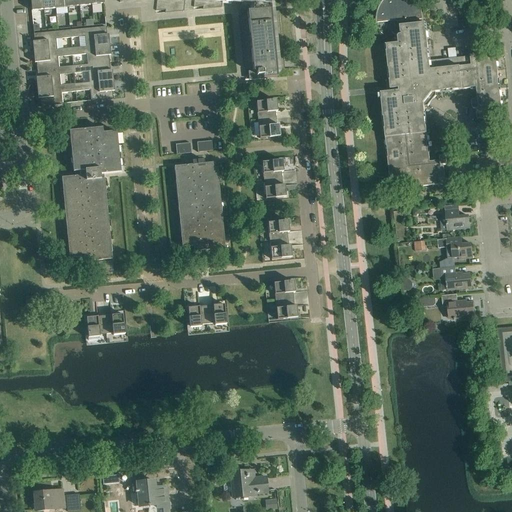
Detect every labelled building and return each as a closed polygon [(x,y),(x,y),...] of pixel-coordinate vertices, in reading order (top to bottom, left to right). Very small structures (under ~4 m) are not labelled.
[(44,10),(42,0),(30,0),(31,11),(44,10)] [(56,9),(54,0),(42,0),(44,10),(56,9)] [(67,7),(66,0),(54,0),(56,9),(67,7)] [(194,0),(194,7),(193,11),(203,10),(222,8),(222,2),(231,3),(231,2),(250,4),(250,11),(238,12),(238,13),(238,16),(244,70),(244,72),(244,73),(250,73),(250,79),(245,80),(245,81),(277,78),(276,70),(285,69),(284,57),(279,11),(271,12),(269,0),(156,0),(156,11),(156,14),(165,13),(184,11),(185,0),(194,0)] [(383,0),(380,6),(377,12),(376,18),(376,24),(377,24),(377,23),(390,21),(392,32),(398,37),(398,44),(386,45),(386,46),(389,45),(389,51),(386,51),(388,69),(391,69),(392,80),(389,80),(390,90),(394,89),(394,92),(381,93),(381,94),(384,94),(384,99),(381,99),(383,118),(386,117),(387,128),(384,129),(386,146),(389,146),(391,157),(388,158),(390,176),(392,175),(393,181),(390,181),(390,182),(409,180),(409,182),(415,181),(416,188),(417,188),(416,185),(422,184),(422,187),(440,185),(439,182),(445,182),(445,184),(446,184),(444,166),(446,166),(447,164),(446,156),(440,157),(440,161),(430,162),(429,153),(426,154),(425,142),(428,142),(426,124),(423,124),(422,113),(425,113),(424,104),(432,93),(442,92),(441,89),(452,88),(453,91),(471,88),(470,85),(476,85),(478,99),(472,100),(473,108),(474,110),(476,110),(477,120),(484,119),(484,116),(502,114),(499,114),(499,109),(502,108),(500,90),(497,91),(496,79),(498,79),(497,61),(494,62),(493,56),(496,56),(496,55),(477,57),(477,55),(470,56),(470,57),(427,61),(425,50),(428,50),(426,32),(424,32),(423,24),(426,24),(425,23),(400,26),(401,34),(395,30),(394,21),(396,21),(396,22),(422,19),(420,0),(383,0)] [(159,27),(161,68),(171,67),(169,40),(226,37),(225,23),(159,27)] [(86,47),(109,45),(108,34),(107,35),(106,27),(70,30),(70,38),(85,36),(86,47)] [(70,38),(70,30),(34,34),(34,42),(32,42),(34,52),(57,50),(56,39),(70,38)] [(86,47),(71,48),(72,56),(87,54),(88,65),(109,63),(109,56),(110,55),(109,45),(86,47)] [(71,48),(57,50),(34,52),(35,63),(36,63),(37,70),(59,68),(58,57),(72,56),(71,48)] [(88,65),(73,66),(74,74),(89,72),(90,83),(113,81),(112,70),(110,71),(109,63),(88,65)] [(59,68),(37,70),(38,78),(36,78),(37,88),(60,86),(59,75),(74,74),(73,66),(59,68)] [(90,83),(75,84),(76,92),(90,90),(91,101),(87,101),(87,102),(113,99),(112,91),(114,91),(113,81),(90,83)] [(75,84),(60,86),(37,88),(38,99),(40,99),(41,106),(67,104),(67,103),(62,103),(61,93),(76,92),(75,84)] [(258,121),(276,119),(275,112),(277,112),(276,100),(256,102),(258,121)] [(276,126),(276,119),(258,121),(259,139),(280,137),(278,125),(276,126)] [(104,179),(104,174),(120,173),(120,172),(118,172),(117,167),(120,167),(119,159),(116,159),(116,154),(119,153),(118,145),(115,146),(114,140),(117,140),(116,132),(102,133),(102,128),(69,131),(69,132),(72,132),(72,137),(70,137),(70,145),(73,145),(74,150),(71,151),(72,159),(75,158),(75,164),(72,164),(73,172),(74,172),(75,176),(61,178),(62,184),(65,184),(66,191),(63,191),(63,198),(66,197),(67,204),(64,204),(65,211),(67,211),(68,218),(65,218),(66,224),(69,224),(69,231),(67,231),(67,238),(70,237),(71,244),(68,244),(69,251),(71,251),(72,258),(69,258),(81,257),(81,262),(112,259),(112,253),(109,253),(108,246),(111,246),(110,239),(107,240),(107,233),(110,233),(109,226),(106,226),(106,220),(108,219),(108,213),(105,213),(104,206),(107,206),(106,199),(104,200),(103,193),(106,193),(105,186),(102,186),(102,180),(104,179)] [(197,142),(197,143),(198,152),(213,151),(212,141),(197,142)] [(175,145),(176,154),(191,153),(190,143),(175,145)] [(263,181),(282,179),(281,172),(283,172),(282,161),(262,163),(263,181)] [(214,168),(217,168),(213,168),(213,163),(174,167),(175,173),(178,173),(178,180),(175,180),(176,187),(179,186),(180,193),(177,193),(177,200),(180,200),(181,207),(178,207),(179,213),(182,213),(182,220),(180,220),(180,227),(183,226),(184,233),(181,233),(181,240),(184,240),(185,247),(182,247),(194,246),(194,251),(225,248),(224,242),(221,242),(221,235),(224,235),(223,228),(220,229),(219,222),(222,222),(222,215),(219,215),(218,208),(221,208),(220,202),(218,202),(217,195),(220,195),(219,188),(216,188),(216,182),(218,181),(218,175),(215,175),(214,168)] [(282,186),(282,179),(263,181),(265,199),(285,197),(284,186),(282,186)] [(458,206),(445,207),(445,211),(447,231),(470,229),(469,216),(459,217),(458,210),(458,206)] [(269,241),(288,240),(287,233),(289,233),(288,221),(267,223),(269,241)] [(462,238),(446,239),(438,240),(439,248),(447,247),(447,250),(452,250),(453,258),(459,258),(459,260),(473,259),(471,246),(465,246),(465,244),(462,244),(462,238)] [(288,240),(269,241),(271,260),(291,258),(290,246),(288,246),(288,240)] [(111,261),(95,263),(97,273),(112,271),(111,261)] [(441,291),(461,289),(471,288),(470,274),(463,275),(463,277),(459,277),(459,274),(456,274),(455,267),(445,268),(440,268),(441,280),(440,280),(441,291)] [(275,302),(293,300),(293,293),(295,293),(293,281),(273,284),(275,302)] [(454,320),(464,319),(474,318),(473,302),(462,304),(461,302),(458,302),(457,295),(447,296),(442,296),(443,308),(448,307),(449,319),(454,319),(454,320)] [(293,300),(275,302),(277,320),(297,318),(296,307),(294,307),(293,300)] [(206,307),(207,325),(214,324),(214,326),(226,325),(224,305),(206,307)] [(207,325),(206,307),(187,308),(189,327),(207,325)] [(122,315),(104,316),(106,335),(113,334),(113,336),(115,336),(124,335),(122,315)] [(106,335),(104,316),(86,318),(88,341),(99,340),(99,335),(106,335)] [(248,498),(249,496),(255,495),(255,494),(267,493),(266,477),(252,479),(248,480),(247,472),(230,474),(231,482),(227,483),(224,487),(224,491),(228,494),(233,494),(233,498),(234,498),(233,495),(241,494),(241,497),(242,497),(243,499),(248,498)] [(168,511),(166,487),(155,488),(154,481),(136,483),(137,493),(138,493),(139,507),(149,506),(148,511),(168,511)] [(51,491),(34,493),(35,511),(45,510),(67,508),(67,511),(80,510),(79,495),(66,496),(66,498),(63,498),(62,490),(55,491),(55,492),(51,493),(51,491)] [(265,499),(266,510),(278,509),(277,498),(265,499)]
